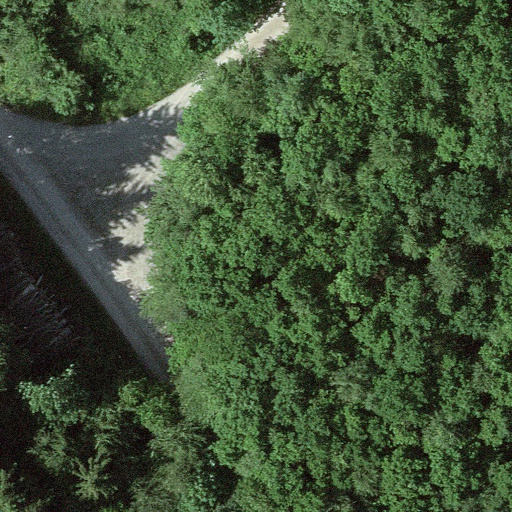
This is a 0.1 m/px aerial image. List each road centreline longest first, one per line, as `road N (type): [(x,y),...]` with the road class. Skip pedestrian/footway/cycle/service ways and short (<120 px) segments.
road 1 (track): [(0,134),(277,511)]
road 2 (track): [(297,0),(64,216)]
